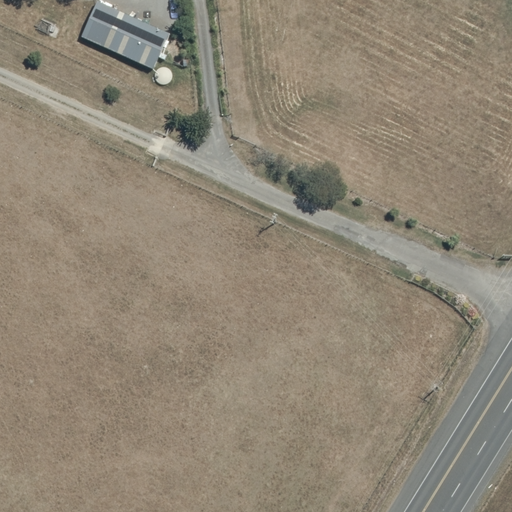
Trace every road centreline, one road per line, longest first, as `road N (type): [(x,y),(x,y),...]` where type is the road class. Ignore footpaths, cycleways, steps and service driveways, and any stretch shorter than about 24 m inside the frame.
road 1 (unknown): [(274,197),(511,303)]
road 2 (trunk): [(393,511),(511,320)]
